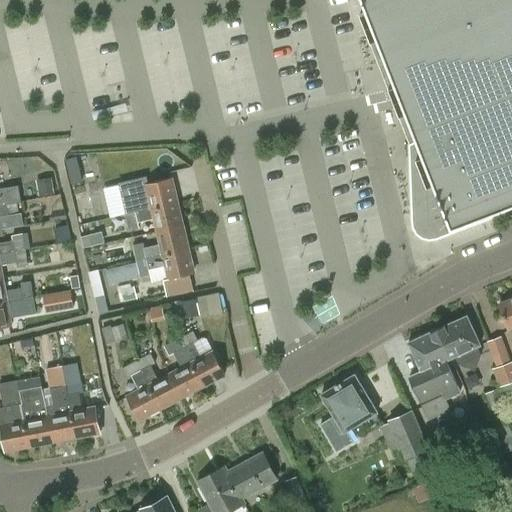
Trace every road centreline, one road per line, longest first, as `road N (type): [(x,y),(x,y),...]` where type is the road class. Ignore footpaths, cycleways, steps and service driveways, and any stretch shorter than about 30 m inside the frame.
road 1 (tertiary): [(262,393),(456,278),(511,254)]
road 2 (tertiary): [(22,482),(140,458),(262,393)]
road 3 (residential): [(262,393),(199,162)]
